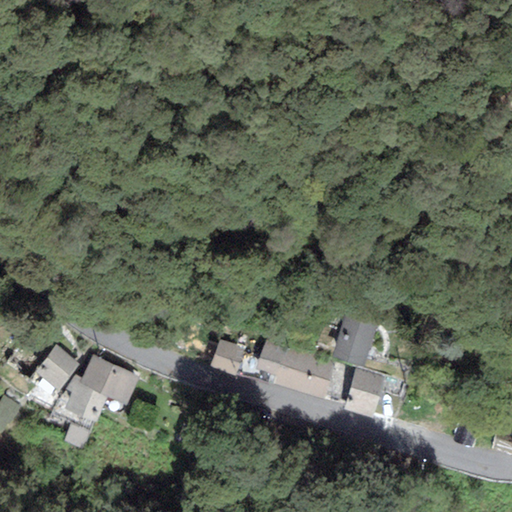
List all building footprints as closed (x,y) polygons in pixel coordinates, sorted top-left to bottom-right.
[(378,316),(349,308),(336,354),(365,363),(378,316)] [(243,352),(221,345),(214,364),(236,371),(243,352)] [(335,365),(267,345),(260,368),(278,373),(276,380),(326,395),(335,365)] [(78,366),(56,351),(39,375),(61,390),(78,366)] [(141,378),(93,358),(72,407),(96,417),(105,396),(130,406),(141,378)] [(383,387),(355,379),(347,404),(375,413),(383,387)] [(204,427),(186,421),(182,433),(199,439),(204,427)] [(480,429),(458,421),(451,441),(473,449),(480,429)] [(90,432),(73,427),(68,442),(85,448),(90,432)]
